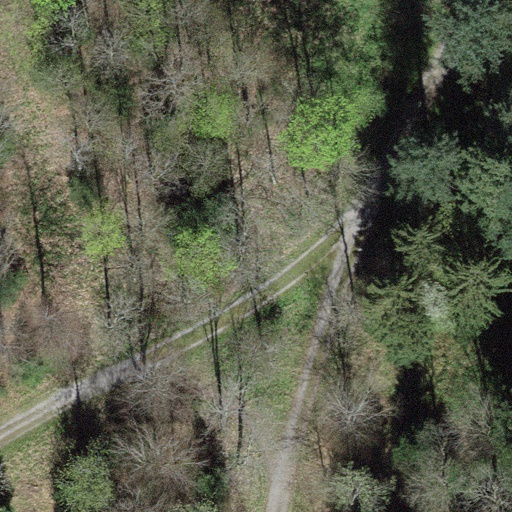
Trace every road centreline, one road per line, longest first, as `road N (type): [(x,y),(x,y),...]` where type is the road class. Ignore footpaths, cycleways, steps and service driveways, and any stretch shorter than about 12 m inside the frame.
road 1 (track): [(354,231),(284,461),(277,511)]
road 2 (track): [(486,0),(354,231)]
road 3 (track): [(138,363),(354,231)]
road 4 (track): [(138,363),(229,393),(254,414),(284,461)]
road 5 (track): [(0,434),(138,363)]
